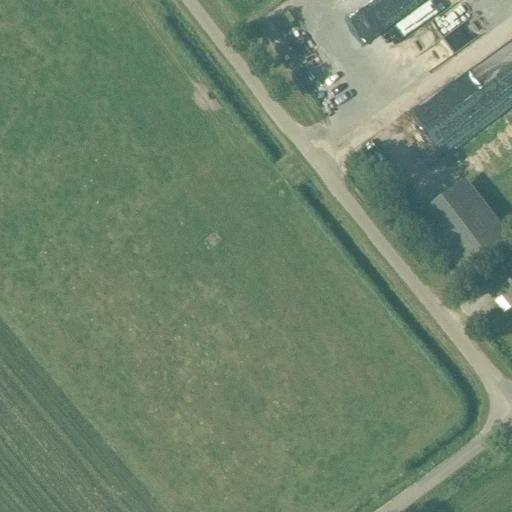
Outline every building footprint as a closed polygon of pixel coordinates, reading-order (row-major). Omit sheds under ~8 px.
[(331,0),(360,44),(428,0),(331,0)] [(430,69),(476,37),(454,6),(420,30),(409,14),(398,22),(430,69)] [(409,106),(438,160),(472,141),(460,119),(469,114),(461,100),(511,71),(511,63),(509,58),(503,61),(500,56),(409,106)] [(466,182),(415,219),(457,278),(509,241),(466,182)] [(511,261),(500,271),(507,281),(511,276),(511,261)] [(511,282),(498,294),(511,311),(511,282)]
